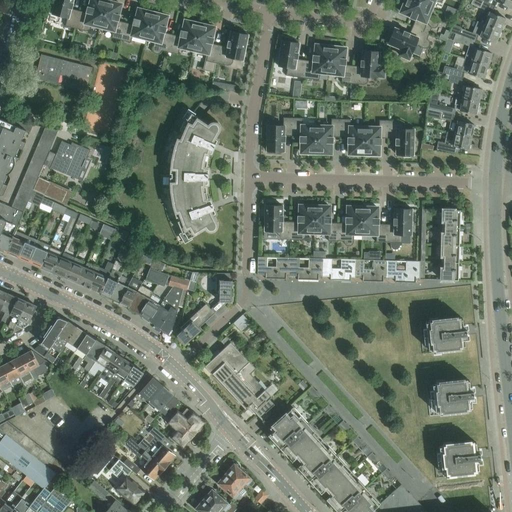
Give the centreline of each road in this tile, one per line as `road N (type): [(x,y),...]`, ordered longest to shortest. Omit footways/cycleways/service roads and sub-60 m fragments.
road 1 (residential): [(493,183),(249,176)]
road 2 (tertiary): [(511,421),(493,183)]
road 3 (residential): [(249,176),(271,11)]
road 4 (tertiary): [(174,366),(53,296)]
road 5 (residential): [(271,11),(363,25),(376,19),(384,0)]
